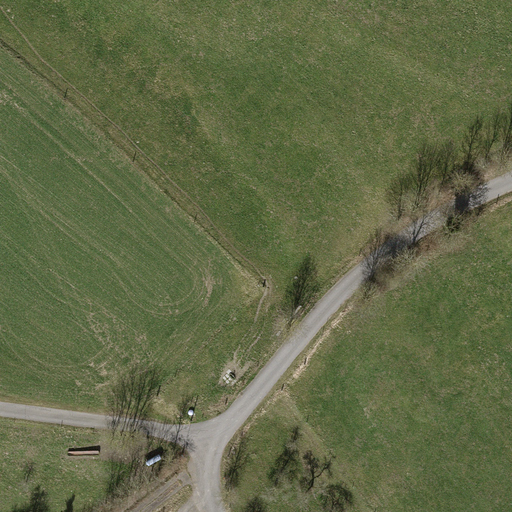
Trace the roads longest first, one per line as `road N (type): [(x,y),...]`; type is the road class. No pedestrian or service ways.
road 1 (unclassified): [(511,185),(374,265),(215,439)]
road 2 (track): [(215,439),(0,410)]
